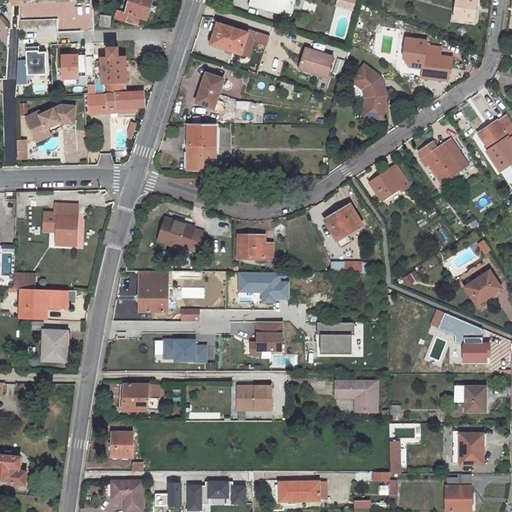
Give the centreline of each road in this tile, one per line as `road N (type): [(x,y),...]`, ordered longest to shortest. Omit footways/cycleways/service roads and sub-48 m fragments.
road 1 (residential): [(136,178),(239,210),(276,210),(309,196),(478,81),(491,56),(499,0)]
road 2 (unclassified): [(136,178),(106,280),(89,380)]
road 3 (unclassified): [(194,0),(136,178)]
road 4 (unknown): [(12,178),(12,36)]
road 5 (residential): [(0,178),(136,178)]
road 6 (unclassified): [(89,380),(70,511)]
